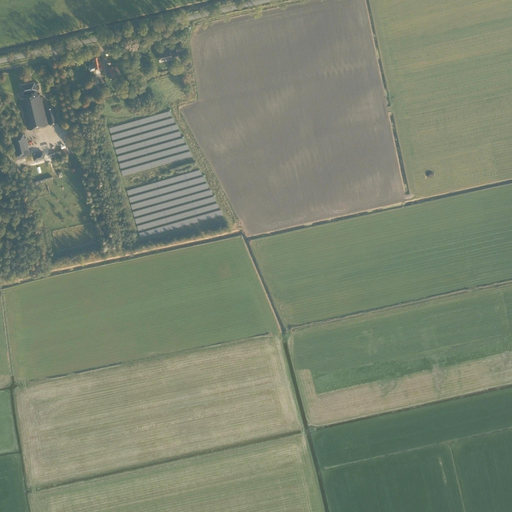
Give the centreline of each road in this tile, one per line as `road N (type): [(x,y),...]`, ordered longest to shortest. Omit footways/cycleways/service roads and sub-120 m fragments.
road 1 (unclassified): [(0,60),(268,0)]
road 2 (track): [(511,287),(286,337)]
